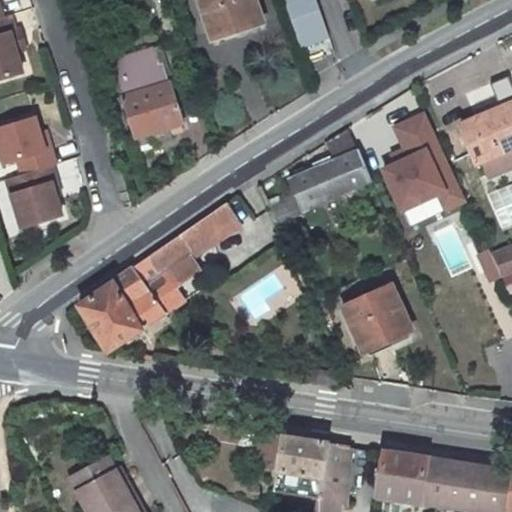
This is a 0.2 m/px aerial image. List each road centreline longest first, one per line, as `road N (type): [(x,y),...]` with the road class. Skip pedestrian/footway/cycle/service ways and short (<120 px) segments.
road 1 (tertiary): [(123,250),(339,103),(511,5)]
road 2 (tertiary): [(127,375),(511,435)]
road 3 (residential): [(123,250),(49,0)]
road 4 (tertiary): [(2,357),(123,250)]
road 5 (residential): [(173,511),(128,429),(127,375)]
road 6 (tertiary): [(2,357),(127,375)]
